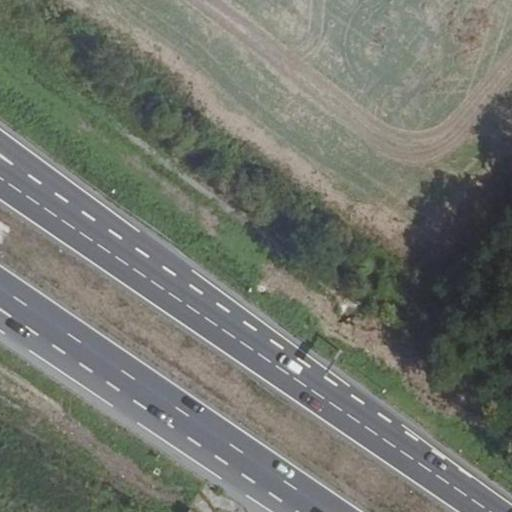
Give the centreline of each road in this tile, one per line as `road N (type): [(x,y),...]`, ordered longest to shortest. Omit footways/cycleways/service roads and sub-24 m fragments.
road 1 (motorway): [(484,511),(25,195)]
road 2 (motorway): [(0,290),(323,511)]
